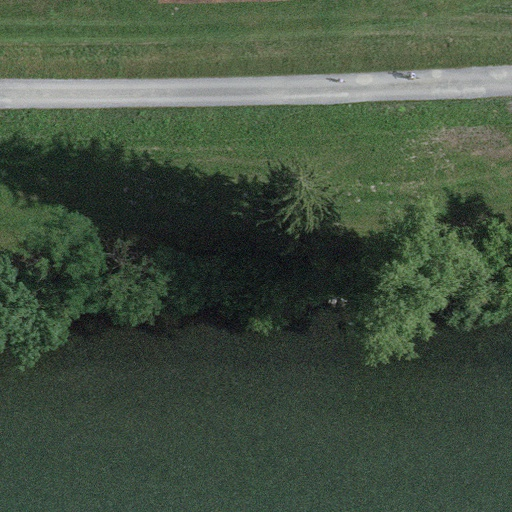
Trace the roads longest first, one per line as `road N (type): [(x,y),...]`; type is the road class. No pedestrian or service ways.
road 1 (unknown): [(0,235),(251,243),(511,205)]
road 2 (track): [(511,73),(166,91),(0,86)]
